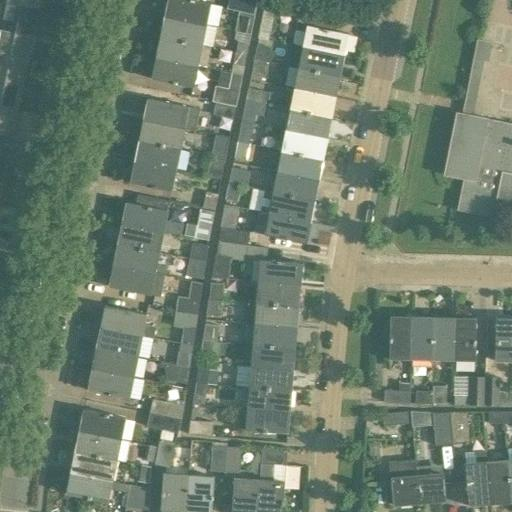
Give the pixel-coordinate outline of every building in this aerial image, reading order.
[(3,0),(3,1),(38,8),(39,0),(3,0)] [(167,0),(164,16),(206,25),(210,3),(194,0),(167,0)] [(240,0),(228,0),(226,9),(254,15),(257,4),(240,0)] [(38,8),(3,1),(0,17),(0,26),(33,33),(38,8)] [(258,39),(267,41),(274,7),(265,5),(258,39)] [(238,32),(250,35),(254,15),(243,13),(238,32)] [(295,29),(306,31),(303,47),(345,56),(349,34),(335,31),(337,21),(299,13),(295,29)] [(160,37),(202,45),(206,25),(164,16),(160,37)] [(33,33),(0,26),(0,52),(28,58),(33,33)] [(202,45),(160,37),(156,57),(197,66),(206,68),(210,48),(201,47),(202,45)] [(487,61),(491,43),(482,41),(478,40),(473,65),(482,67),(483,60),(487,61)] [(249,43),(237,41),(235,52),(246,55),(249,43)] [(267,47),(256,45),(254,58),(264,60),(267,47)] [(298,67),(340,76),(345,56),(303,47),(298,67)] [(0,78),(23,83),(28,58),(0,52),(0,78)] [(232,64),(230,73),(242,75),(246,55),(235,52),(232,64)] [(193,88),(197,66),(156,57),(151,79),(193,88)] [(254,58),(251,72),(262,74),(264,60),(254,58)] [(482,67),(473,65),(465,102),(464,108),(463,114),(472,116),(473,110),(482,67)] [(294,88),(336,97),(340,76),(298,67),(294,88)] [(211,102),(215,103),(215,102),(236,106),(242,75),(230,73),(230,74),(231,74),(227,90),(214,87),(211,102)] [(23,83),(0,78),(0,104),(17,108),(23,83)] [(290,109),(332,118),(336,97),(294,88),(290,109)] [(267,93),(248,89),(245,100),(265,104),(267,93)] [(147,98),(143,120),(185,128),(184,129),(195,131),(200,110),(189,108),(189,107),(147,98)] [(255,115),(262,117),(265,104),(245,100),(241,121),(253,123),(255,115)] [(213,115),(233,119),(236,106),(215,102),(215,103),(213,115)] [(17,108),(0,104),(0,131),(12,134),(17,108)] [(286,130),(328,138),(332,118),(290,109),(286,130)] [(511,124),(488,119),(472,116),(463,114),(456,113),(444,175),(464,179),(457,210),(494,217),(497,204),(511,206),(511,124)] [(180,149),(184,129),(185,128),(143,120),(138,141),(180,149)] [(237,142),(249,144),(253,123),(241,121),(237,142)] [(281,151),(323,160),(328,138),(286,130),(281,151)] [(229,138),(215,135),(211,155),(225,158),(229,138)] [(134,161),(176,170),(180,149),(138,141),(134,161)] [(234,158),(251,162),(254,146),(249,145),(249,144),(237,142),(234,158)] [(277,172),(319,180),(323,160),(281,151),(277,172)] [(8,154),(0,152),(0,179),(3,180),(8,154)] [(206,177),(221,180),(225,158),(211,155),(206,177)] [(176,170),(134,161),(130,183),(171,192),(176,170)] [(245,188),(249,171),(232,168),(229,183),(240,185),(240,187),(245,188)] [(273,192),(315,201),(319,180),(277,172),(273,192)] [(236,202),(240,187),(240,185),(229,183),(225,200),(236,202)] [(202,207),(214,210),(218,194),(205,191),(202,207)] [(311,222),(315,201),(273,192),(264,191),(260,211),(269,213),(311,222)] [(126,202),(121,224),(163,232),(163,233),(181,236),(183,224),(165,221),(167,210),(126,202)] [(193,239),(208,242),(214,210),(202,207),(201,210),(199,210),(193,239)] [(253,232),(306,243),(311,222),(269,213),(260,211),(258,211),(253,232)] [(159,253),(163,233),(163,232),(121,224),(117,244),(159,253)] [(235,230),(219,228),(217,241),(247,245),(249,232),(235,230)] [(216,243),(214,257),(245,262),(247,245),(217,241),(216,243)] [(113,265),(164,275),(166,268),(156,266),(159,253),(117,244),(113,265)] [(192,244),(189,259),(205,262),(207,246),(192,244)] [(186,277),(202,280),(205,262),(189,259),(186,277)] [(258,281),(300,285),(302,263),(260,260),(258,281)] [(164,275),(113,265),(108,286),(150,295),(160,297),(164,275)] [(256,303),(299,306),(300,285),(258,281),(256,303)] [(190,282),(188,298),(177,297),(175,310),(197,315),(202,283),(190,282)] [(223,284),(211,283),(208,299),(222,300),(223,284)] [(219,317),(222,300),(208,299),(206,316),(219,317)] [(254,324),(297,327),(299,306),(256,303),(254,324)] [(104,306),(100,327),(142,336),(141,337),(153,339),(155,327),(144,325),(146,314),(104,306)] [(172,327),(184,329),(182,344),(193,346),(197,315),(175,310),(172,327)] [(411,359),(412,316),(390,316),(390,320),(386,320),(383,323),(383,333),(385,335),(389,335),(389,358),(411,359)] [(412,316),(411,359),(432,359),(433,317),(412,316)] [(433,317),(432,359),(453,360),(454,317),(433,317)] [(454,317),(453,360),(475,360),(475,318),(454,317)] [(511,361),(511,318),(495,318),(494,361),(511,361)] [(253,345),(295,348),(297,327),(254,324),(253,345)] [(202,341),(216,343),(216,337),(218,327),(204,325),(202,341)] [(137,357),(141,337),(142,336),(100,327),(95,348),(137,357)] [(200,355),(211,357),(211,354),(224,356),(225,344),(216,343),(202,341),(200,355)] [(178,352),(177,352),(176,364),(190,367),(193,346),(182,344),(182,345),(179,344),(178,352)] [(251,366),(293,369),(295,348),(253,345),(251,366)] [(91,369),(133,377),(137,357),(95,348),(91,369)] [(173,383),(187,385),(190,367),(176,364),(173,383)] [(249,387),(292,390),(293,369),(251,366),(249,387)] [(207,385),(215,386),(217,371),(198,368),(196,384),(207,385)] [(133,377),(91,369),(87,390),(129,399),(133,377)] [(467,377),(467,406),(484,406),(485,377),(467,377)] [(511,392),(499,392),(499,377),(485,377),(484,406),(511,407),(511,392)] [(410,391),(409,391),(410,384),(398,383),(397,390),(384,389),(383,402),(409,404),(410,391)] [(193,404),(204,405),(207,385),(196,384),(193,404)] [(445,404),(446,386),(432,386),(432,404),(445,404)] [(247,408),(290,411),(292,390),(249,387),(247,408)] [(431,392),(415,392),(415,405),(431,405),(431,392)] [(184,406),(160,401),(152,400),(149,413),(180,420),(184,406)] [(290,411),(247,408),(246,430),(288,433),(290,411)] [(79,430),(120,439),(125,418),(83,409),(79,430)] [(410,411),(382,413),(383,425),(412,423),(410,411)] [(488,412),(488,424),(504,424),(503,412),(488,412)] [(511,423),(511,412),(503,412),(504,424),(511,423)] [(146,427),(177,434),(180,420),(149,413),(146,427)] [(482,425),(481,413),(450,414),(453,445),(470,443),(468,426),(482,425)] [(431,414),(434,446),(453,445),(450,414),(431,414)] [(211,436),(212,423),(190,421),(188,435),(196,435),(211,436)] [(74,452),(116,460),(120,439),(79,430),(74,452)] [(169,469),(174,443),(159,440),(157,448),(154,463),(154,466),(169,469)] [(224,473),(226,447),(226,443),(212,442),(209,471),(224,473)] [(238,474),(240,444),(235,444),(235,448),(226,447),(224,473),(238,474)] [(145,461),(154,463),(157,448),(149,446),(145,461)] [(261,457),(259,479),(256,511),(282,511),(284,481),(286,465),(287,450),(261,449),(261,457)] [(464,463),(468,506),(490,504),(486,462),(485,451),(475,452),(476,462),(464,463)] [(70,472),(112,481),(116,460),(74,452),(70,472)] [(419,503),(416,467),(415,460),(389,462),(393,505),(419,503)] [(486,462),(490,504),(510,502),(507,460),(486,462)] [(148,484),(150,468),(141,466),(138,482),(148,484)] [(431,466),(416,467),(419,503),(445,501),(443,473),(431,474),(431,466)] [(112,481),(70,472),(66,493),(107,502),(110,490),(127,494),(124,508),(147,510),(148,489),(111,482),(112,481)] [(185,511),(188,475),(163,473),(160,510),(185,511)] [(188,475),(185,511),(186,511),(211,511),(214,477),(188,475)] [(256,511),(259,479),(234,478),(231,511),(256,511)]
